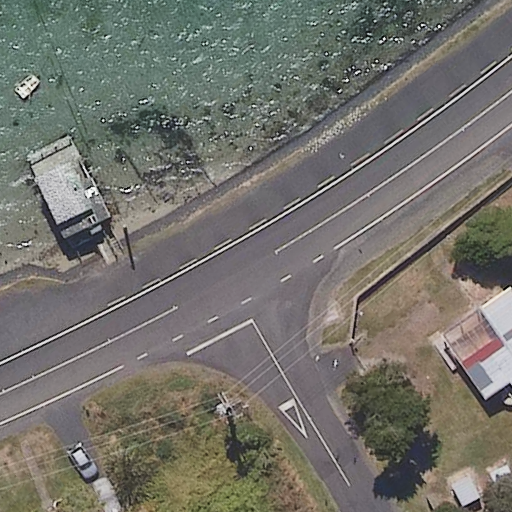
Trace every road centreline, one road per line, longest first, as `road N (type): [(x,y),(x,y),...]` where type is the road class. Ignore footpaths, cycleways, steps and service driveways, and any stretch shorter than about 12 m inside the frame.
road 1 (secondary): [(511,90),(225,280)]
road 2 (unclassified): [(367,511),(225,280)]
road 3 (secondary): [(225,280),(0,397)]
